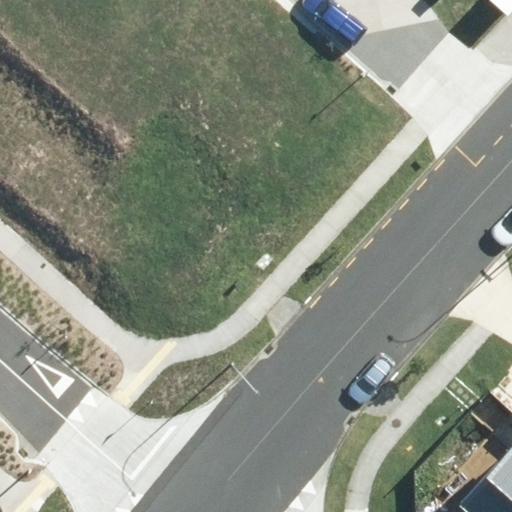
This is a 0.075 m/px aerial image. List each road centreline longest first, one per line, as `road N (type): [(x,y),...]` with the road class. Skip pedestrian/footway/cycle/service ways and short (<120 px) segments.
road 1 (tertiary): [(198,511),(511,164)]
road 2 (residential): [(155,511),(0,339)]
road 3 (residential): [(377,0),(511,119)]
